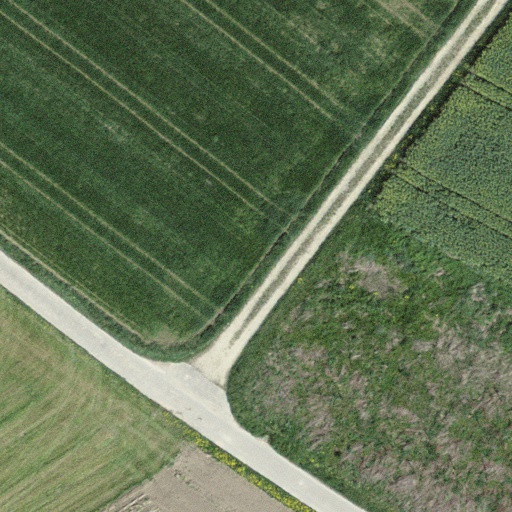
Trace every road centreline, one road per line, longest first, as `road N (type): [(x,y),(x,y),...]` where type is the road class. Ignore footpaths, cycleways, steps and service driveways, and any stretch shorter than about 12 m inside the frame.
road 1 (track): [(498,0),(182,426)]
road 2 (track): [(318,511),(182,426),(0,283)]
